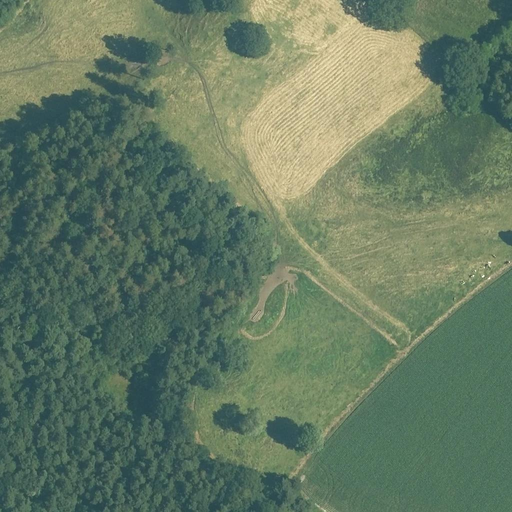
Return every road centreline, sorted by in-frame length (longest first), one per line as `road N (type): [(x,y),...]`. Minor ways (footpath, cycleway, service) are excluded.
road 1 (track): [(266,511),(125,425),(135,377),(244,220)]
road 2 (track): [(0,263),(138,129)]
